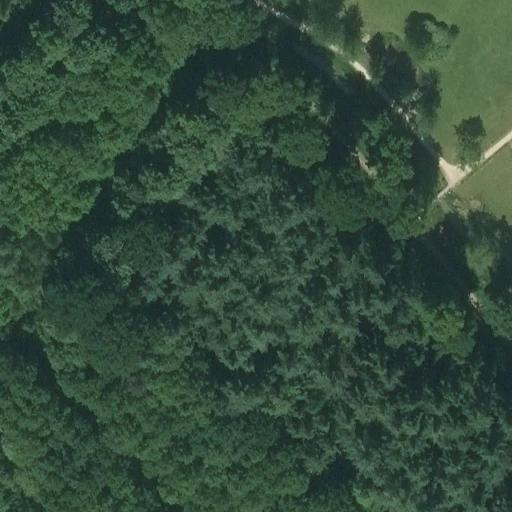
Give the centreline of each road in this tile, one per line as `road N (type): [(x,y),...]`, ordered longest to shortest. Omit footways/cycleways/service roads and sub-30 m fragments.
road 1 (track): [(0,90),(72,24),(124,2),(170,11),(213,25),(248,52),(416,214)]
road 2 (track): [(416,214),(511,346)]
